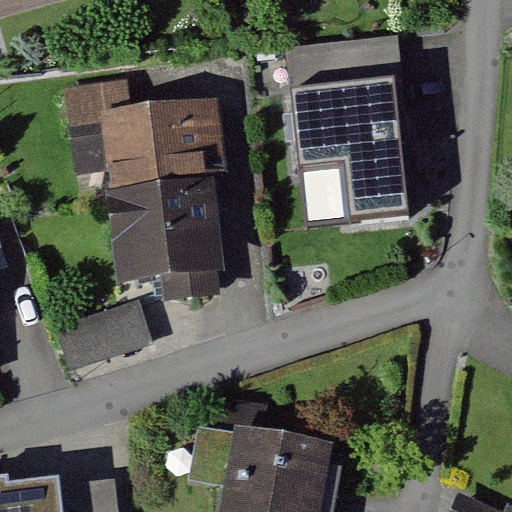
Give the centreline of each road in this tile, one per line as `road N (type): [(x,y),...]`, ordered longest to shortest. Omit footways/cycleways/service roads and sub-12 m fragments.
road 1 (residential): [(458,305),(0,434)]
road 2 (residential): [(482,0),(458,305)]
road 3 (residential): [(458,305),(434,511)]
